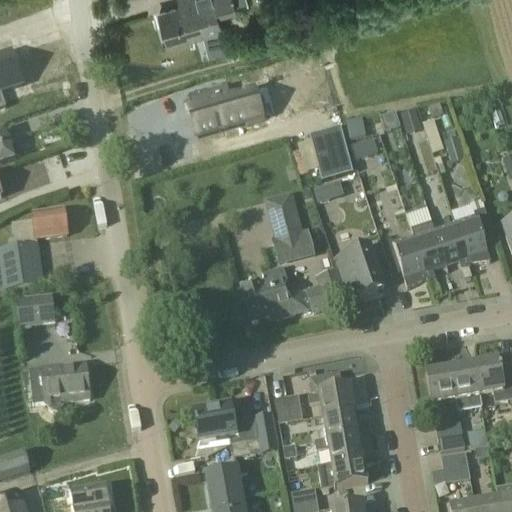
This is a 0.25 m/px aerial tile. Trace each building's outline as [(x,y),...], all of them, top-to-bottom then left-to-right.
[(221,30),(217,15),(216,11),(206,14),(201,0),(199,0),(198,1),(197,0),(178,0),(180,7),(159,13),(168,45),(221,30)] [(216,11),(217,15),(235,10),(231,0),(197,0),(198,1),(199,0),(201,0),(206,14),(216,11)] [(0,94),(22,87),(11,54),(0,57),(0,94)] [(187,109),(195,140),(253,124),(244,92),(187,109)] [(421,132),(415,113),(400,117),(406,137),(421,132)] [(345,125),(348,141),(361,138),(358,122),(345,125)] [(337,128),(306,137),(319,182),(350,173),(337,128)] [(0,168),(14,164),(13,162),(17,160),(19,158),(16,150),(13,149),(9,150),(4,134),(0,135),(0,168)] [(407,139),(413,171),(432,168),(426,135),(407,139)] [(444,145),(451,167),(464,162),(457,141),(445,145),(444,145)] [(350,149),(355,164),(377,157),(372,142),(350,149)] [(511,157),(502,161),(507,176),(511,174),(511,157)] [(325,190),(313,194),(318,206),(329,202),(325,190)] [(274,244),(280,268),(315,259),(308,234),(303,236),(293,197),(266,204),(276,243),(274,244)] [(453,226),(455,231),(467,267),(489,263),(485,249),(481,240),(492,236),(482,207),(471,211),(474,220),(453,226)] [(405,215),(408,228),(426,224),(423,211),(405,215)] [(67,238),(63,212),(31,217),(32,224),(35,243),(36,243),(67,238)] [(0,294),(43,288),(36,243),(35,243),(32,224),(11,227),(13,242),(7,243),(8,253),(0,254),(0,294)] [(413,240),(412,240),(426,280),(427,284),(434,280),(431,272),(444,268),(434,238),(430,226),(411,232),(413,240)] [(511,226),(502,230),(511,260),(511,226)] [(455,231),(434,238),(444,268),(457,264),(460,271),(468,270),(467,267),(455,231)] [(380,246),(388,271),(399,267),(402,276),(407,290),(426,280),(412,240),(392,247),(391,243),(380,246)] [(333,262),(337,273),(343,291),(354,287),(358,300),(383,292),(369,250),(333,262)] [(263,284),(240,291),(251,328),(271,322),(272,325),(311,313),(312,317),(348,305),(343,291),(337,273),(315,280),(318,290),(290,299),(281,271),(261,278),(263,284)] [(53,312),(41,313),(42,326),(54,325),(53,312)] [(474,368),(479,399),(491,397),(493,408),(511,404),(511,367),(499,370),(498,363),(474,368)] [(41,373),(28,374),(32,408),(45,407),(47,407),(48,411),(51,415),(56,416),(60,414),(63,410),(63,405),(89,402),(85,367),(41,372),(41,373)] [(474,368),(450,372),(455,404),(457,415),(481,411),(479,399),(474,368)] [(431,408),(455,404),(450,372),(425,376),(431,408)] [(321,418),(353,412),(350,390),(343,391),(340,375),(310,381),(313,398),(307,399),(308,408),(319,407),(321,418)] [(299,397),(286,399),(290,424),(303,421),(299,397)] [(279,426),(290,424),(286,399),(275,401),(279,426)] [(229,409),(193,415),(199,446),(195,462),(208,460),(230,447),(275,439),(271,418),(252,421),(252,423),(243,425),(243,422),(232,424),(229,409)] [(316,434),(318,443),(358,436),(353,412),(321,418),(324,432),(316,434)] [(462,439),(460,426),(435,430),(437,443),(462,439)] [(328,454),(330,465),(362,460),(358,436),(318,443),(318,444),(314,445),(316,456),(328,454)] [(278,455),(275,439),(230,447),(232,461),(261,456),(261,458),(278,455)] [(437,443),(440,456),(464,452),(462,439),(437,443)] [(283,450),(285,462),(297,460),(295,448),(283,450)] [(476,463),(488,460),(487,451),(475,454),(476,463)] [(0,484),(29,475),(23,454),(0,461),(0,484)] [(467,469),(465,457),(440,461),(443,474),(467,469)] [(366,486),(362,460),(330,465),(330,467),(316,469),(321,494),(366,486)] [(443,474),(445,486),(469,482),(467,469),(443,474)] [(292,508),(317,503),(315,491),(301,494),(297,471),(287,473),(292,508)] [(228,511),(227,503),(242,500),(237,473),(205,478),(210,511),(228,511)] [(511,511),(511,488),(495,492),(497,502),(499,511),(511,511)] [(108,511),(105,490),(69,497),(71,511),(108,511)] [(0,511),(26,511),(22,497),(0,503),(0,511)] [(243,511),(242,500),(227,503),(228,511),(243,511)] [(499,511),(497,502),(474,506),(474,511),(499,511)] [(318,511),(317,503),(292,508),(293,511),(318,511)]
